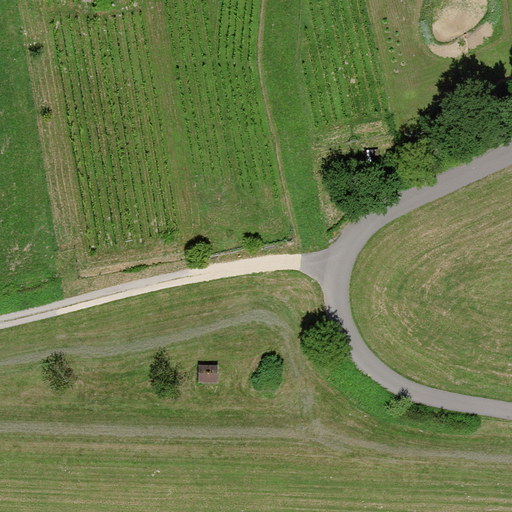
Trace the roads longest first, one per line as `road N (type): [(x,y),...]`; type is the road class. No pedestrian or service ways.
road 1 (unclassified): [(511,413),(440,403),(384,378),(348,346),(335,271),(375,218),(511,155)]
road 2 (track): [(335,271),(267,263),(0,330)]
